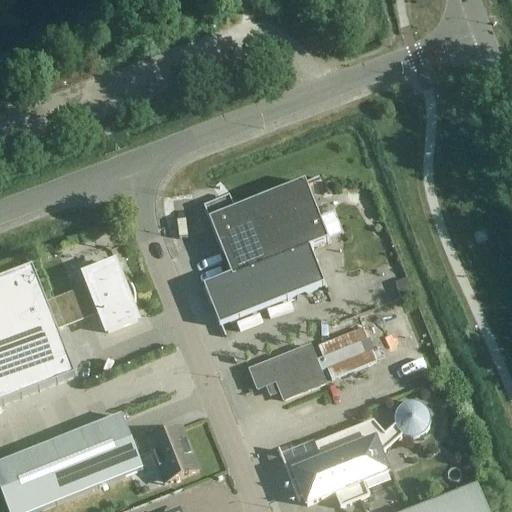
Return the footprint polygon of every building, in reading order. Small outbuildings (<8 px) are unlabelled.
[(205,210),(233,279),(205,290),(225,339),(226,339),(222,328),(324,287),(310,250),(328,243),(306,186),(319,181),(318,180),(222,218),(218,208),(208,212),(206,210),(205,210)] [(0,282),(0,407),(75,378),(54,325),(97,308),(107,335),(137,324),(133,314),(134,311),(135,309),(135,306),(135,304),(135,301),(135,299),(134,296),(134,294),(133,291),(132,289),(130,287),(129,285),(127,283),(125,281),(123,279),(121,278),(119,277),(115,267),(85,279),(89,288),(46,305),(32,270),(0,282)] [(287,320),(311,310),(308,302),(284,311),(287,320)] [(250,333),(273,323),(270,315),(247,325),(250,333)] [(331,383),(376,365),(372,353),(365,356),(360,345),(368,342),(363,331),(318,349),(322,360),(315,363),(309,350),(250,373),(257,392),(267,388),(269,395),(274,397),(280,394),(284,403),(324,387),(319,375),(327,372),(331,383)] [(427,376),(395,389),(400,401),(432,388),(427,376)] [(395,421),(395,427),(384,437),(373,425),(315,448),(320,461),(292,472),(306,506),(334,495),(340,511),(368,500),(361,484),(386,474),(380,458),(402,438),(408,440),(414,441),(420,439),(425,436),(429,431),(430,425),(430,419),(428,413),(423,409),(418,406),(412,405),(406,407),(401,410),(397,415),(395,421)] [(0,467),(0,494),(7,511),(43,511),(142,473),(137,461),(151,455),(164,487),(198,473),(181,431),(164,438),(162,433),(131,446),(121,419),(0,467)] [(486,511),(477,488),(417,511),(486,511)]
